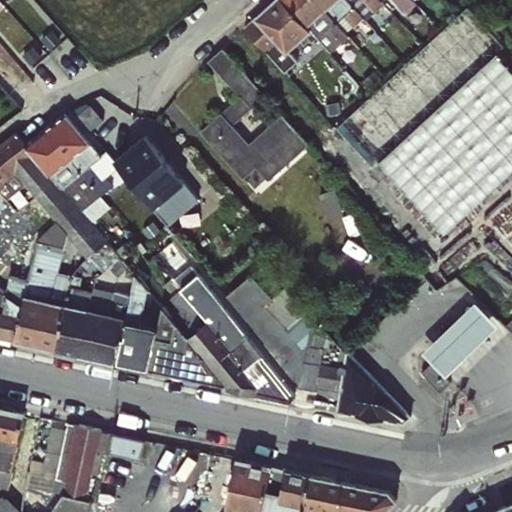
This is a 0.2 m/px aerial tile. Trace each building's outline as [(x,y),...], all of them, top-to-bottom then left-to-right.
[(312,30),(286,0),(275,0),(244,28),(284,72),(297,60),(289,49),(312,30)] [(347,34),(316,0),(286,0),(312,30),(329,51),(347,34)] [(365,19),(348,0),(316,0),(347,34),(365,19)] [(348,0),(365,19),(383,3),(382,0),(381,0),(348,0)] [(381,0),(382,0),(393,0),(402,10),(413,3),(410,0),(381,0)] [(511,71),(493,50),(373,159),(441,232),(511,167),(511,71)] [(265,95),(234,59),(219,73),(238,95),(200,129),(244,177),(256,166),(268,180),(309,143),(282,113),(249,142),(233,124),(265,95)] [(66,114),(46,129),(81,172),(100,155),(66,114)] [(63,187),(81,172),(46,129),(28,143),(25,146),(32,156),(15,171),(87,258),(107,239),(63,187)] [(28,143),(16,131),(0,143),(0,183),(15,171),(32,156),(25,146),(28,143)] [(271,296),(252,275),(226,295),(299,389),(314,393),(316,407),(404,422),(411,414),(284,286),(271,296)] [(55,348),(67,303),(26,294),(21,313),(14,339),(55,348)] [(470,297),(416,349),(440,374),(494,321),(470,297)] [(83,354),(94,309),(67,303),(55,348),(83,354)] [(158,327),(149,369),(181,375),(189,335),(163,305),(158,327)] [(289,398),(296,393),(225,307),(208,320),(257,385),(256,391),(289,398)] [(0,335),(14,339),(21,313),(0,308),(0,335)] [(124,316),(94,309),(83,354),(115,361),(126,320),(124,316)] [(149,369),(158,327),(126,320),(115,361),(149,369)] [(231,385),(256,391),(257,385),(208,320),(189,335),(231,385)] [(181,375),(231,385),(189,335),(181,375)] [(0,474),(7,470),(19,409),(0,405),(0,511),(84,511),(102,426),(67,419),(65,431),(51,440),(45,472),(26,468),(25,477),(53,483),(64,498),(44,511),(19,511),(3,488),(0,487),(0,474)] [(105,448),(145,454),(147,437),(108,430),(105,448)] [(368,511),(382,498),(370,486),(217,455),(207,504),(233,509),(232,511),(368,511)] [(511,511),(511,503),(489,511),(511,511)]
